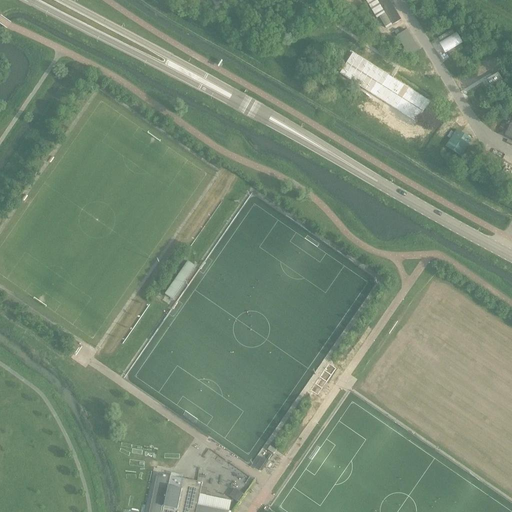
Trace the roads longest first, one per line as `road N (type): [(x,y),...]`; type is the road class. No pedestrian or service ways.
road 1 (tertiary): [(511,256),(204,83)]
road 2 (tertiary): [(30,0),(204,83)]
road 3 (tertiary): [(204,83),(60,0)]
